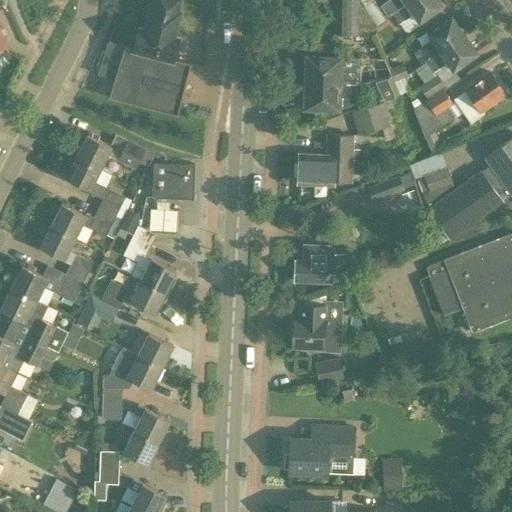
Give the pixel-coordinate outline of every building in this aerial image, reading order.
[(140,26),(134,48),(124,45),(109,97),(176,114),(191,63),(172,58),(178,36),(173,35),(180,10),(176,9),(179,0),(154,0),(154,3),(151,3),(144,27),(140,26)] [(334,0),(335,33),(357,33),(356,0),(334,0)] [(373,34),(358,0),(356,0),(357,33),(373,34)] [(411,0),(387,0),(379,6),(387,17),(392,14),(411,0)] [(418,20),(441,4),(438,0),(411,0),(392,14),(399,23),(404,30),(409,31),(418,24),(418,20)] [(425,61),(463,35),(451,18),(427,34),(432,41),(418,51),(425,61)] [(453,70),(476,53),(463,35),(425,61),(433,72),(447,62),(453,70)] [(340,54),(327,54),(327,42),(310,42),(309,53),(305,53),(305,57),(302,60),(302,65),(305,69),(304,80),(359,81),(359,67),(339,66),(340,54)] [(481,110),(505,93),(490,72),(465,90),(466,92),(455,100),(471,121),(483,112),(481,110)] [(419,86),(428,99),(443,89),(442,89),(445,87),(437,74),(419,86)] [(338,107),(358,96),(359,81),(304,80),(304,91),(301,94),(301,99),(303,102),(303,106),(338,107)] [(443,89),(428,99),(414,108),(425,134),(454,117),(447,108),(453,104),(443,89)] [(358,135),(390,126),(383,103),(351,112),(358,135)] [(348,181),(349,158),(359,159),(359,149),(350,147),(351,135),(326,133),(325,154),(299,153),(298,183),(332,184),(332,180),(348,181)] [(116,135),(110,145),(87,134),(76,156),(99,168),(106,154),(117,160),(117,161),(135,170),(145,149),(127,140),(127,141),(116,135)] [(511,136),(486,154),(511,191),(511,136)] [(412,162),(417,177),(427,173),(431,187),(453,180),(444,152),(412,162)] [(102,199),(98,208),(115,217),(126,198),(109,189),(92,181),(99,168),(76,156),(65,177),(89,189),(87,191),(102,199)] [(192,198),(194,165),(154,162),(152,196),(192,198)] [(430,203),(452,237),(507,201),(485,167),(430,203)] [(367,186),(373,200),(404,188),(398,174),(367,186)] [(86,213),(85,215),(61,203),(50,225),(73,237),(80,224),(89,228),(105,237),(115,217),(98,208),(93,217),(86,213)] [(63,258),(73,237),(50,225),(39,246),(63,258)] [(140,280),(164,292),(176,270),(151,258),(152,257),(145,254),(155,234),(137,225),(123,255),(136,262),(130,275),(140,279),(140,280)] [(511,232),(483,244),(425,267),(444,316),(463,309),(472,333),(511,317),(511,232)] [(344,273),(344,253),(331,253),(332,244),(301,243),(301,265),(294,265),(294,281),(330,282),(330,272),(344,273)] [(75,254),(65,274),(83,282),(92,263),(75,254)] [(46,276),(45,277),(21,265),(10,287),(34,299),(40,286),(55,293),(73,303),(83,282),(65,274),(61,283),(46,276)] [(101,298),(118,307),(128,287),(110,278),(101,298)] [(154,313),(164,292),(140,280),(130,301),(154,313)] [(47,305),(34,299),(10,287),(0,306),(0,309),(23,321),(22,323),(33,329),(29,337),(46,346),(57,352),(67,332),(41,319),(47,305)] [(97,315),(104,300),(89,294),(76,321),(90,328),(97,315)] [(301,303),(300,318),(292,317),(291,346),(322,347),(321,351),(340,352),(342,319),(324,318),(325,304),(301,303)] [(161,368),(172,346),(147,334),(137,355),(161,368)] [(37,365),(46,346),(29,337),(24,349),(12,343),(0,336),(0,363),(17,373),(24,359),(37,365)] [(103,375),(102,397),(121,398),(122,387),(128,387),(132,380),(150,389),(161,368),(137,355),(122,348),(108,375),(103,375)] [(315,361),(319,382),(343,377),(339,356),(315,361)] [(0,394),(4,396),(0,404),(0,405),(17,414),(27,395),(11,386),(17,373),(0,363),(0,394)] [(121,398),(102,397),(101,419),(120,419),(121,398)] [(140,416),(133,430),(157,442),(168,419),(137,404),(133,413),(140,416)] [(17,414),(0,405),(0,429),(21,440),(30,420),(17,414)] [(319,426),(319,440),(290,439),(289,453),(284,453),(283,468),(289,468),(289,471),(325,473),(325,472),(353,473),(353,457),(351,457),(353,428),(319,426)] [(146,463),(157,442),(133,430),(123,451),(146,463)] [(100,451),(99,472),(118,473),(119,452),(100,451)] [(404,457),(383,457),(382,487),(403,487),(404,457)] [(118,473),(99,472),(98,494),(117,495),(118,473)] [(142,511),(157,511),(165,495),(141,483),(130,505),(142,511)] [(375,511),(376,511),(350,511),(346,511),(346,500),(288,502),(288,504),(286,504),(283,507),(283,511),(375,511)]
